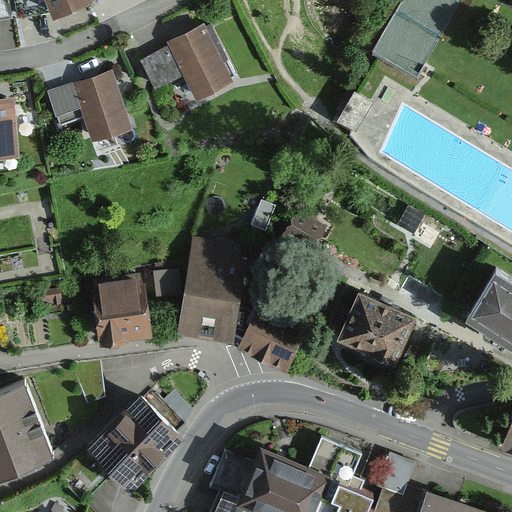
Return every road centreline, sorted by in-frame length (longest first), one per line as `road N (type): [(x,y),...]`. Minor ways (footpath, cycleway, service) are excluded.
road 1 (unclassified): [(399,429),(293,393),(235,399),(199,435),(160,511)]
road 2 (residential): [(0,64),(170,0)]
road 3 (residential): [(399,429),(457,396),(511,383)]
road 4 (unclassified): [(511,474),(399,429)]
